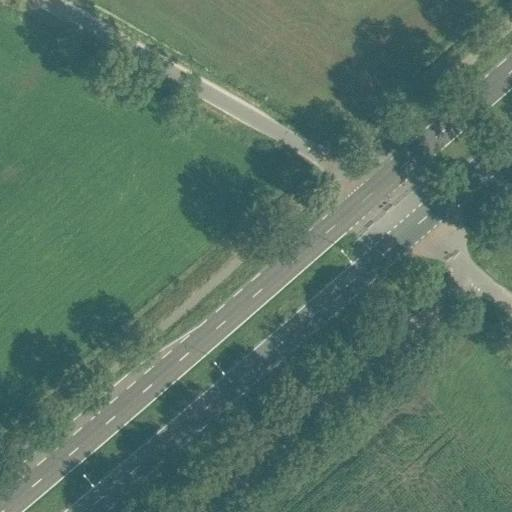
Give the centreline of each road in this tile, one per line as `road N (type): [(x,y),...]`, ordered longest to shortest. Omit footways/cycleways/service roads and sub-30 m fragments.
road 1 (primary): [(372,191),(0,510)]
road 2 (primary): [(88,511),(418,223)]
road 3 (unclassified): [(372,191),(43,0)]
road 4 (unclassified): [(202,511),(474,275)]
road 5 (primary): [(511,70),(372,191)]
road 6 (primary): [(418,223),(511,141)]
